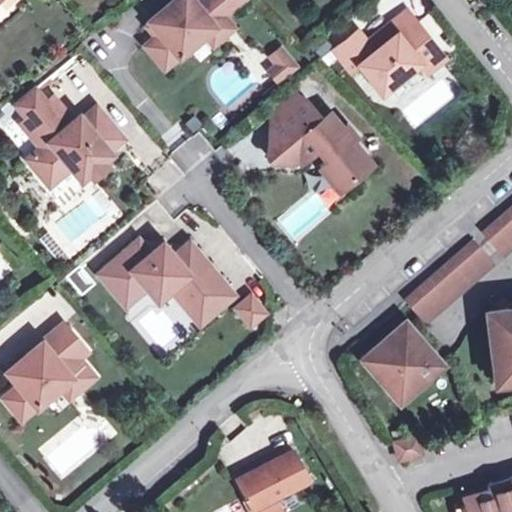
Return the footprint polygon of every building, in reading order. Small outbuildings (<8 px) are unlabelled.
[(222,16),(231,8),(222,0),(198,0),(194,3),(191,0),(172,0),(148,20),(159,33),(154,37),(145,45),(164,67),(203,35),(224,17),(222,16)] [(222,0),(231,8),(240,0),(222,0)] [(359,31),(336,50),(376,98),(421,61),(429,70),(447,55),(411,12),(394,26),(398,32),(376,50),(359,31)] [(224,17),(203,35),(212,46),(233,28),(224,17)] [(159,33),(148,20),(143,24),(154,37),(159,33)] [(278,81),(297,64),(281,45),(270,55),(276,63),(268,69),(278,81)] [(47,102),(35,89),(16,105),(27,118),(47,102)] [(291,95),(274,109),(283,120),(300,105),(291,95)] [(27,118),(21,124),(41,147),(55,164),(63,157),(71,167),(81,179),(89,172),(103,160),(112,153),(109,150),(124,138),(97,106),(85,116),(84,125),(77,125),(73,121),(53,97),(47,102),(27,118)] [(300,105),(283,120),(271,130),(268,156),(271,160),(283,161),(301,144),(309,153),(311,155),(317,149),(325,158),(319,164),(340,187),(371,158),(351,136),(355,132),(346,125),(343,128),(330,112),(321,119),(306,101),(300,105)] [(79,115),(73,121),(77,125),(84,125),(85,116),(79,115)] [(301,144),(283,161),(299,163),(309,153),(301,144)] [(55,164),(41,147),(27,158),(49,185),(71,167),(63,157),(55,164)] [(103,160),(89,172),(92,177),(107,165),(103,160)] [(511,205),(483,231),(503,253),(511,245),(511,205)] [(472,240),(405,299),(425,322),(492,263),(472,240)] [(191,311),(224,284),(190,243),(174,256),(169,251),(167,251),(157,250),(155,250),(150,255),(138,241),(100,274),(125,303),(147,285),(151,290),(165,291),(170,286),(191,311)] [(224,284),(191,311),(200,321),(233,293),(224,284)] [(237,308),(250,323),(264,310),(252,295),(237,308)] [(508,309),(488,311),(496,374),(511,372),(511,374),(511,311),(509,312),(508,309)] [(404,321),(363,357),(395,394),(405,384),(409,389),(440,362),(404,321)] [(19,385),(4,398),(21,418),(57,388),(70,377),(80,388),(94,376),(78,357),(86,350),(64,323),(24,357),(12,367),(8,371),(19,385)] [(9,364),(12,367),(24,357),(21,353),(9,364)] [(70,377),(57,388),(67,399),(80,388),(70,377)] [(419,431),(392,440),(399,463),(427,454),(419,431)] [(292,449),(237,479),(252,509),(308,479),(292,449)] [(511,511),(511,483),(464,497),(468,511),(511,511)]
